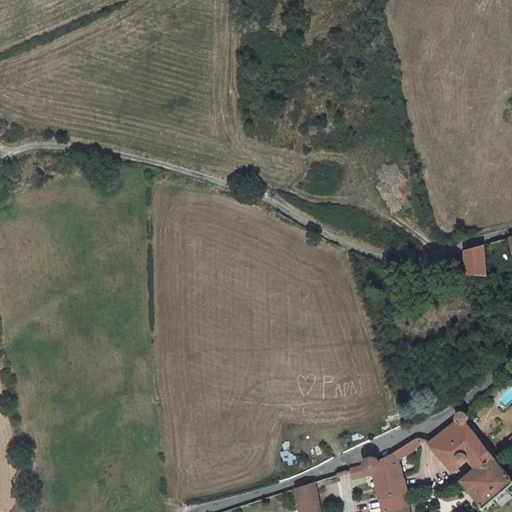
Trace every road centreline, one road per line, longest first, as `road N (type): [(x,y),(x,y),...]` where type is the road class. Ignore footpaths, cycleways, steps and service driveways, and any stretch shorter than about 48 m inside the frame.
road 1 (track): [(15,147),(125,159),(266,197),(392,259),(511,232)]
road 2 (unclassified): [(511,356),(472,398),(435,421),(197,511)]
